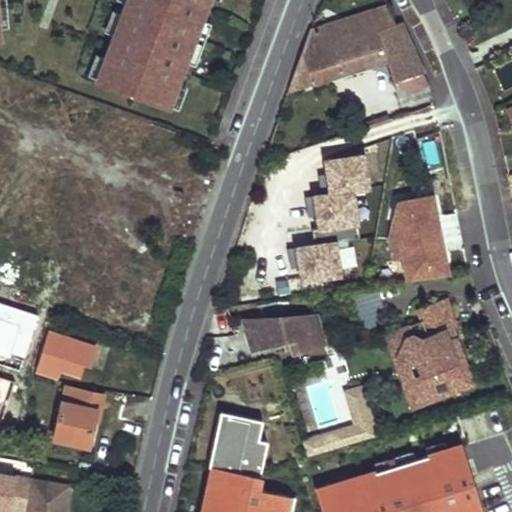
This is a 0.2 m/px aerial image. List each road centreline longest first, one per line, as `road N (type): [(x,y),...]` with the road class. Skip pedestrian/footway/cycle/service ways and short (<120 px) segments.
road 1 (tertiary): [(304,0),(188,322),(145,511)]
road 2 (residential): [(423,0),(473,119),(511,283)]
road 3 (unknown): [(0,117),(229,200)]
